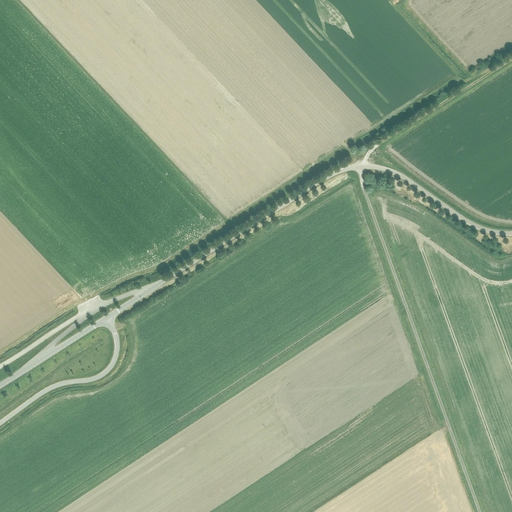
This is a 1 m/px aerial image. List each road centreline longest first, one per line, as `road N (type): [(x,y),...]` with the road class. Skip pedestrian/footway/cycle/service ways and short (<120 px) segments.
road 1 (track): [(480,511),(359,175),(377,145),(511,61)]
road 2 (unclassified): [(107,319),(350,168),(397,173),(470,223),(511,233)]
road 3 (unclassified): [(0,423),(46,389),(103,374),(118,346),(107,319)]
road 4 (unclassified): [(0,386),(107,319)]
